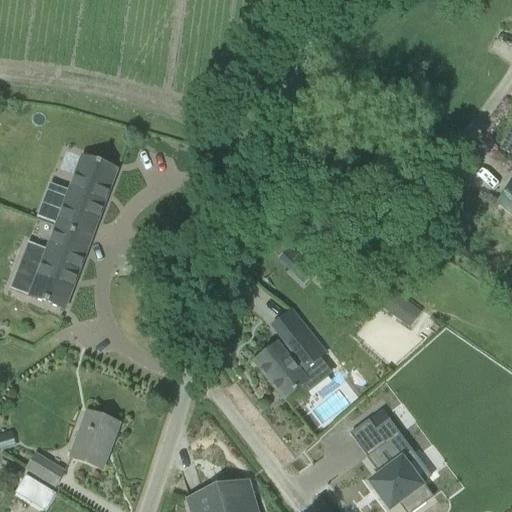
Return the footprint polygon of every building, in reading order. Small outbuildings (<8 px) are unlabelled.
[(82,159),(55,229),(90,242),(116,172),(82,159)] [(511,213),(511,186),(498,204),(511,213)] [(64,312),(90,242),(55,229),(29,299),(64,312)] [(298,258),(289,250),(277,262),(286,270),(298,258)] [(421,314),(389,292),(378,308),(409,330),(421,314)] [(350,308),(349,309),(343,315),(356,327),(362,319),(350,308)] [(276,346),(275,347),(254,364),(284,402),(299,390),(305,397),(331,376),(319,360),(324,356),(304,330),(285,345),(279,350),(276,346)] [(69,460),(102,472),(102,471),(100,470),(111,442),(113,443),(119,426),(86,414),(69,460)] [(358,425),(353,429),(369,452),(356,462),(355,463),(366,477),(367,477),(368,478),(356,487),(373,511),(386,511),(389,510),(390,511),(410,511),(423,502),(395,465),(404,458),(379,425),(380,425),(379,424),(365,434),(358,425)] [(0,452),(13,449),(8,435),(0,437),(0,452)] [(26,471),(55,489),(64,475),(35,456),(26,471)] [(25,478),(20,486),(17,492),(27,499),(31,493),(47,503),(52,495),(34,484),(25,478)] [(217,491),(189,504),(191,511),(254,511),(247,487),(217,491)]
